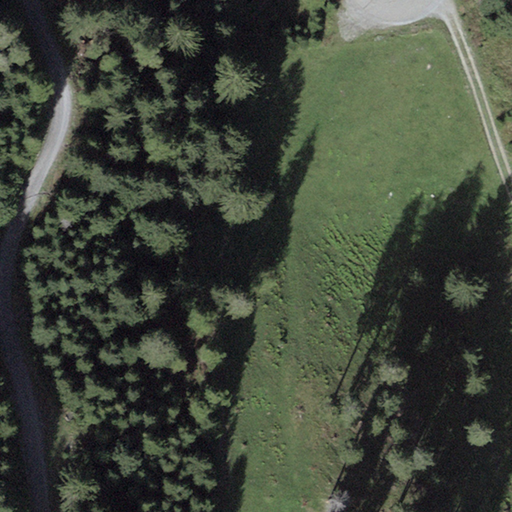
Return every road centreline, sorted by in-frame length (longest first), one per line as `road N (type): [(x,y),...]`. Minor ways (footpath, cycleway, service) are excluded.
road 1 (track): [(43,511),(36,443),(3,321),(4,243),(58,135),(62,82),(29,0)]
road 2 (track): [(441,0),(511,193)]
